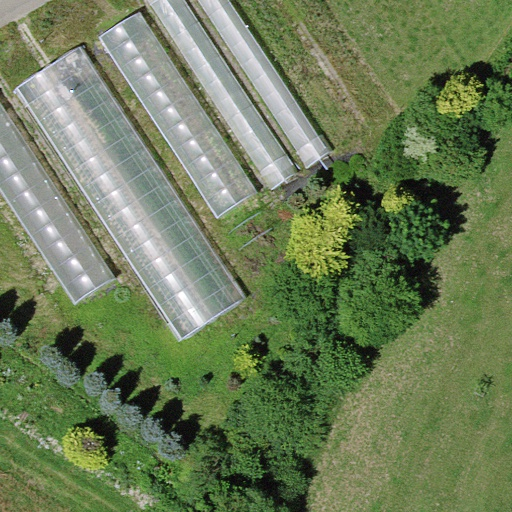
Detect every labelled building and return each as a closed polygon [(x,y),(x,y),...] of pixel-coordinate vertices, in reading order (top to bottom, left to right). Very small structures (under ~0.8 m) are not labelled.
[(300,171),(186,0),(148,0),(274,189),(300,171)] [(336,151),(236,0),(197,0),(310,168),(336,151)] [(142,11),(100,36),(218,217),(257,190),(142,11)] [(82,46),(16,90),(183,340),(246,297),(82,46)] [(0,99),(0,186),(74,302),(114,276),(0,99)]
